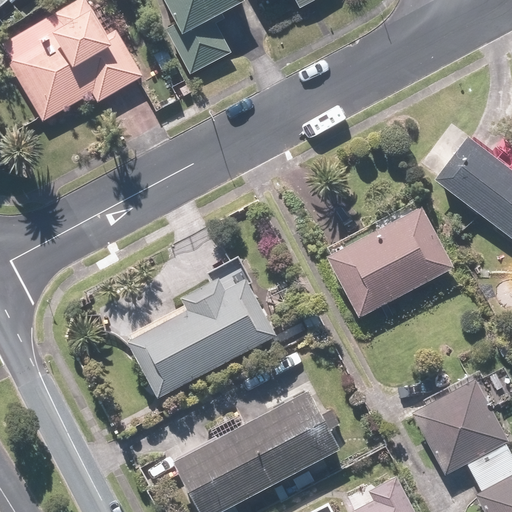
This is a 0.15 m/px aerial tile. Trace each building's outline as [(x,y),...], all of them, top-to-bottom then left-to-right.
[(10,65),(44,123),(93,95),(98,103),(144,77),(117,31),(108,36),(87,0),(80,0),(4,44),(14,62),(10,65)] [(166,30),(190,76),(234,54),(216,20),(248,4),(246,0),(165,0),(178,24),(166,30)] [(295,0),(301,9),(318,0),(295,0)] [(511,167),(467,133),(433,177),(511,238),(511,167)] [(421,203),(325,254),(359,317),(455,265),(421,203)] [(128,339),(159,396),(278,332),(247,275),(224,287),(218,276),(181,296),(188,307),(128,339)] [(511,511),(511,452),(506,441),(509,439),(474,377),(412,411),(446,473),(466,462),(481,490),(476,493),(486,511),(511,511)] [(172,459),(200,511),(215,511),(341,445),(309,386),(172,459)] [(354,510),(355,511),(416,511),(396,475),(368,490),(373,500),(354,510)]
